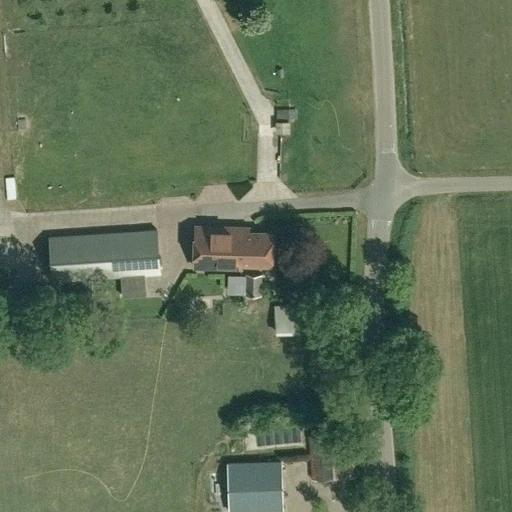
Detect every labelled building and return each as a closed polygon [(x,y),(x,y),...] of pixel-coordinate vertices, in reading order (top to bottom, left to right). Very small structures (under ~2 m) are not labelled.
[(241,264),(242,264),(271,265),(272,233),(249,232),(249,228),(195,226),(194,267),(241,268),(241,264)] [(158,229),(48,236),(51,282),(120,277),(145,275),(161,274),(158,229)] [(261,295),(261,274),(245,274),(245,295),(261,295)] [(282,307),(282,332),(302,333),(303,307),(282,307)] [(350,432),(308,435),(312,479),(354,476),(350,432)] [(279,511),(278,463),(228,464),(229,511),(279,511)]
